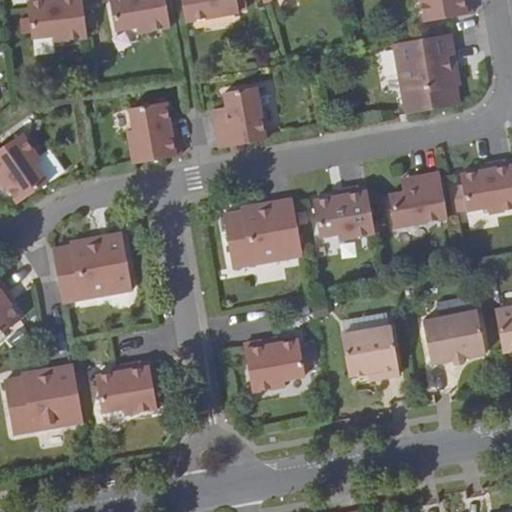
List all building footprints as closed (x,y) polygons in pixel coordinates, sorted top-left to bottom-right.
[(53,43),(87,39),(82,0),(33,0),(27,1),(32,40),(51,37),(53,43)] [(136,32),(170,26),(165,0),(109,0),(115,30),(135,27),(136,32)] [(181,0),(186,23),(239,13),(237,0),(181,0)] [(420,0),(425,23),(472,15),(469,0),(420,0)] [(456,59),(451,34),(394,44),(407,114),(460,105),(457,87),(460,86),(457,67),(452,68),(451,60),(456,59)] [(216,123),(221,148),(269,140),(263,107),(256,107),(252,87),(216,94),(220,114),(222,122),(216,123)] [(129,130),(134,164),(181,155),(177,130),(171,131),(170,123),(167,103),(131,109),(134,129),(129,130)] [(0,180),(5,188),(16,204),(47,184),(36,166),(40,163),(21,135),(0,148),(0,180)] [(40,163),(36,166),(47,184),(60,176),(49,157),(40,163)] [(489,214),(511,209),(511,161),(488,165),(489,170),(480,173),(461,176),(463,188),(454,189),(456,201),(465,200),(467,211),(487,209),(489,214)] [(395,228),(447,219),(440,174),(409,178),(411,187),(402,188),(403,193),(389,196),(395,228)] [(401,180),(402,188),(411,187),(409,178),(401,180)] [(341,240),(375,234),(367,187),(342,191),(343,197),(333,198),(314,201),(320,238),(340,234),(341,240)] [(233,269),(303,257),(293,200),(269,204),(270,209),(261,211),(260,206),(241,210),(242,213),(223,216),(233,269)] [(53,249),(62,303),(133,292),(123,234),(98,238),(100,244),(90,246),(89,240),(70,243),(71,247),(53,249)] [(511,305),(494,309),(502,349),(511,347),(511,305)] [(478,309),(424,319),(432,359),(454,356),(486,350),(478,309)] [(0,334),(11,327),(0,312),(0,334)] [(380,370),(381,377),(399,374),(390,324),(341,332),(349,375),(367,372),(380,370)] [(272,346),(272,340),(246,345),(255,392),(289,387),(288,380),(308,377),(301,340),(282,344),(272,346)] [(125,372),(115,374),(96,376),(102,413),(122,409),(124,415),(158,409),(149,362),(124,366),(125,372)] [(368,380),(381,377),(380,370),(367,372),(368,380)] [(86,439),(76,382),(53,387),(54,392),(44,394),(43,388),(24,392),(24,396),(7,399),(17,452),(86,439)]
